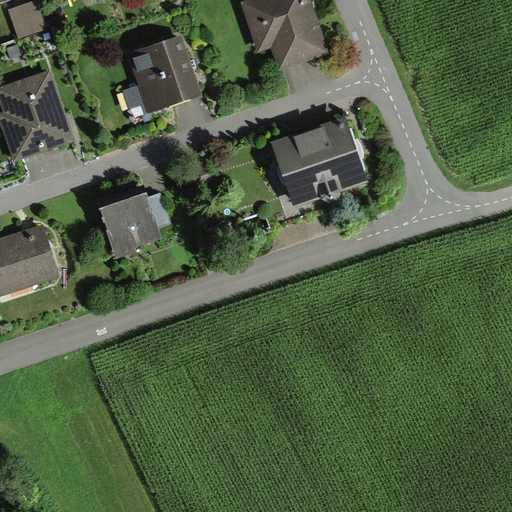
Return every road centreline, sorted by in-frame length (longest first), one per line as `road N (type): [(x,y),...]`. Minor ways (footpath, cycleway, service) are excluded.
road 1 (residential): [(0,362),(440,210)]
road 2 (residential): [(0,203),(381,73)]
road 3 (residential): [(381,73),(440,210)]
